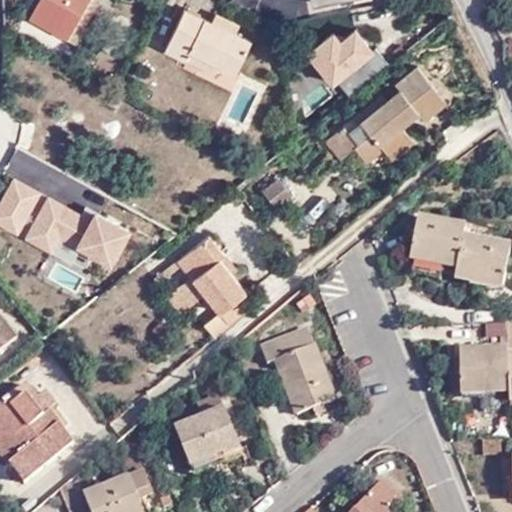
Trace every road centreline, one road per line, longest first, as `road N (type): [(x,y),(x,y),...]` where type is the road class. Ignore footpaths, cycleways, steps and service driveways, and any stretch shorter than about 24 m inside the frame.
road 1 (residential): [(408,405),(337,250)]
road 2 (residential): [(408,405),(281,511)]
road 3 (unclassified): [(462,0),(511,113)]
